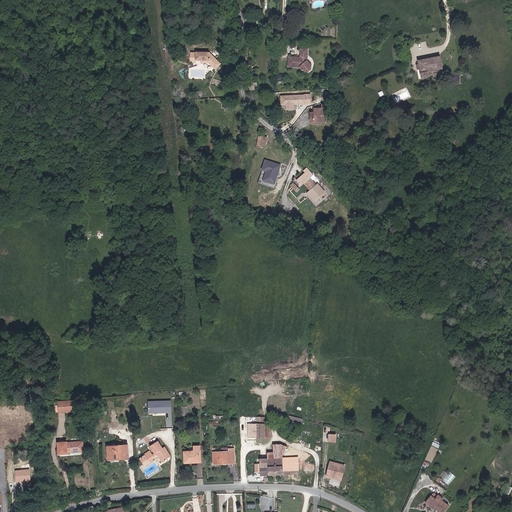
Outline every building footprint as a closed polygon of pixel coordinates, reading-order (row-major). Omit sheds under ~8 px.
[(308,52),(308,42),(301,42),(301,47),(301,48),(302,49),(301,50),(301,51),(300,51),(299,51),(298,50),(298,49),(292,49),(289,49),(289,58),(299,59),(304,64),(307,64),(308,53),(308,52)] [(186,48),(186,57),(191,57),(198,58),(198,60),(205,61),(209,66),(215,61),(205,49),(186,48)] [(432,67),(446,64),(444,52),(421,56),(425,74),(433,72),(432,67)] [(461,73),(453,73),(452,83),(460,83),(461,73)] [(294,103),(294,98),(305,98),(305,89),(286,89),(286,98),(286,103),(294,103)] [(310,112),(309,122),(322,122),(322,120),(327,120),(327,116),(323,116),(323,108),(316,107),(316,112),(310,112)] [(268,128),(260,127),(258,137),(266,138),(268,128)] [(276,173),(281,158),(270,154),(267,164),(264,173),(275,176),(276,173)] [(305,173),(309,169),(304,161),(298,165),(300,167),(291,173),(296,179),(298,177),(304,185),(310,180),(305,173)] [(289,177),(286,180),(292,187),(295,184),(289,177)] [(317,205),(324,199),(322,197),(327,193),(318,183),(307,193),(317,205)] [(171,400),(148,401),(148,413),(171,413),(171,400)] [(74,401),(58,402),(59,414),(74,413),(74,401)] [(267,423),(261,423),(251,423),(251,426),(251,438),(261,439),(269,439),(269,435),(269,423),(267,423)] [(328,442),(336,442),(337,433),(329,433),(328,442)] [(154,460),(153,458),(158,455),(163,462),(172,457),(166,446),(162,448),(158,440),(149,446),(154,454),(151,456),(148,452),(143,455),(148,464),(154,460)] [(66,442),(58,443),(59,455),(67,454),(67,453),(84,451),(83,442),(66,443),(66,442)] [(123,460),(123,457),(128,457),(128,445),(122,446),(122,443),(109,445),(109,460),(123,460)] [(184,462),(200,462),(201,444),(195,444),(195,450),(184,450),(184,462)] [(228,451),(213,451),(214,462),(227,462),(227,458),(236,459),(235,446),(228,446),(228,451)] [(260,474),(269,474),(269,457),(260,457),(260,474)] [(269,474),(284,474),(284,457),(269,457),(269,474)] [(299,474),(299,457),(284,457),(284,474),(299,474)] [(349,476),(352,463),(338,459),(334,474),(340,475),(340,474),(349,476)] [(17,481),(23,480),(31,479),(30,468),(22,469),(16,469),(17,481)] [(440,501),(447,506),(453,497),(445,491),(443,494),(436,489),(430,497),(439,503),(440,501)]
